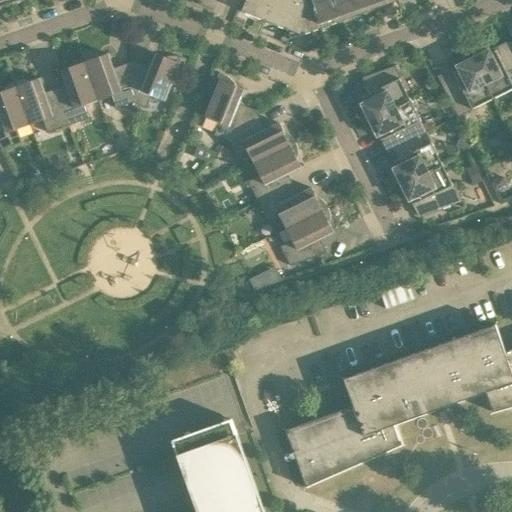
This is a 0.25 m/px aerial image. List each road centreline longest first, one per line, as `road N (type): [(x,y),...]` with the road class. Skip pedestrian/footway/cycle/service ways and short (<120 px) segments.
road 1 (residential): [(313,70),(509,0)]
road 2 (residential): [(123,0),(313,70)]
road 3 (residential): [(390,228),(313,70)]
road 4 (residential): [(0,44),(123,0)]
